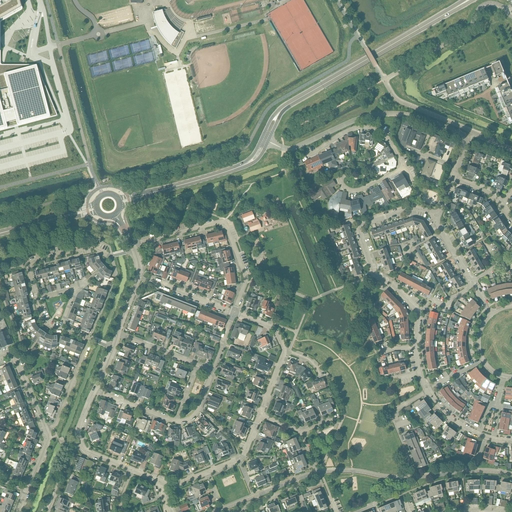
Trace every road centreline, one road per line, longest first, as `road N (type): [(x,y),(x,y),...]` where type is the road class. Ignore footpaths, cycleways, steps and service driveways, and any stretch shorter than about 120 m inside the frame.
road 1 (residential): [(456,167),(462,134),(409,114),(367,116),(289,149),(267,141)]
road 2 (secondary): [(469,0),(278,112)]
road 3 (residential): [(416,347),(417,311),(375,275),(359,230),(415,208)]
road 4 (residential): [(233,313),(245,276),(222,222),(132,243)]
road 5 (residential): [(95,388),(182,421),(195,413),(209,372)]
road 6 (residential): [(305,155),(365,127),(383,133),(404,166)]
road 7 (residential): [(36,298),(30,262),(88,246),(109,255)]
